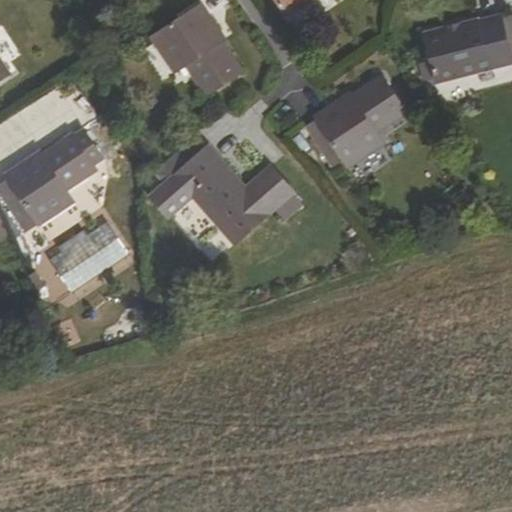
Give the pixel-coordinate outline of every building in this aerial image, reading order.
[(276,0),(288,17),(312,0),(276,0)] [(241,71),(222,41),(224,39),(201,4),(152,37),(175,72),(186,65),(193,76),(206,95),(241,71)] [(511,61),(511,54),(501,16),(427,36),(440,81),(511,61)] [(0,79),(9,73),(0,60),(0,79)] [(350,94),(316,118),(317,120),(328,137),(317,143),(333,168),(344,161),(348,167),(382,145),(375,133),(405,113),(382,77),(352,97),(350,94)] [(317,120),(306,127),(317,143),(328,137),(317,120)] [(71,133),(41,153),(39,151),(5,174),(8,178),(12,186),(2,192),(20,218),(31,212),(38,223),(73,200),(66,189),(95,169),(71,133)] [(248,189),(210,147),(201,156),(192,146),(169,166),(177,176),(155,196),(173,217),(196,197),(238,244),(296,193),(273,167),(248,189)] [(0,183),(0,189),(2,192),(12,186),(8,178),(0,183)] [(101,218),(42,262),(69,298),(128,253),(101,218)]
